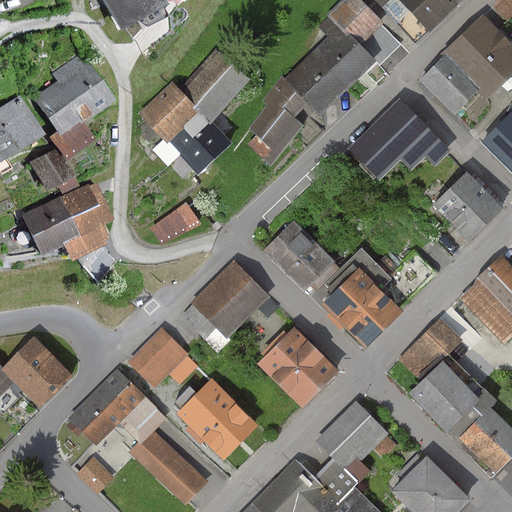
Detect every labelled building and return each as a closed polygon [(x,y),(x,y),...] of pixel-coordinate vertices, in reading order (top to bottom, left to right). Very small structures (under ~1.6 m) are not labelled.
[(100,0),(115,31),(164,6),(162,3),(160,0),(100,0)] [(340,0),(324,16),(328,21),(344,38),(348,35),(372,60),(379,54),(382,56),(398,41),(358,0),(340,0)] [(386,0),(379,6),(417,44),(456,6),(450,0),(386,0)] [(511,0),(498,0),(491,7),(506,22),(511,17),(511,18),(511,0)] [(443,52),(445,54),(479,89),(486,96),(500,82),(509,91),(511,87),(511,46),(482,16),(443,52)] [(329,38),(311,55),(345,91),(375,64),(372,60),(348,35),(344,38),(328,21),(320,28),(329,38)] [(214,51),(179,90),(194,106),(191,109),(196,114),(208,126),(212,122),(248,80),(214,51)] [(56,137),(79,122),(111,100),(79,54),(50,74),(55,81),(30,99),(53,133),(56,137)] [(445,54),(419,81),(453,115),(479,89),(445,54)] [(311,55),(283,81),(305,104),(317,117),(345,91),(311,55)] [(266,105),(247,130),(255,136),(246,145),(270,167),(302,126),(292,119),(305,104),(283,81),(281,78),(262,102),(266,105)] [(165,145),(167,143),(196,114),(191,109),(194,106),(179,90),(171,83),(138,114),(149,128),(144,132),(144,137),(149,143),(157,136),(162,141),(165,145)] [(17,97),(0,106),(0,159),(41,136),(17,97)] [(398,99),(347,149),(377,179),(397,159),(409,171),(423,158),(433,169),(450,152),(398,99)] [(511,111),(509,115),(481,141),(511,172),(511,111)] [(196,114),(167,143),(179,155),(178,157),(196,176),(230,144),(212,122),(208,126),(196,114)] [(56,137),(53,133),(45,138),(54,149),(61,160),(91,139),(79,122),(56,137)] [(178,157),(179,155),(167,143),(165,145),(162,141),(151,150),(167,167),(178,157)] [(61,160),(54,149),(28,163),(42,191),(52,186),(57,195),(74,186),(70,177),(61,160)] [(464,172),(431,206),(467,242),(501,209),(464,172)] [(84,185),(18,216),(37,256),(60,245),(68,262),(103,245),(101,242),(106,240),(99,226),(111,220),(94,183),(86,187),(84,185)] [(184,202),(149,229),(160,245),(200,224),(184,202)] [(293,221),(261,252),(301,293),(311,284),(316,289),(339,267),(293,221)] [(331,293),(320,304),(363,348),(400,312),(398,309),(378,290),(390,279),(360,249),(323,286),(331,293)] [(413,253),(390,279),(378,290),(398,309),(433,273),(413,253)] [(474,285),(459,299),(502,345),(511,335),(511,271),(498,256),(474,279),(474,285)] [(233,261),(188,304),(191,306),(180,316),(216,353),(229,341),(227,338),(257,309),(267,319),(278,308),(233,261)] [(460,339),(439,318),(417,339),(438,359),(460,339)] [(187,355),(160,328),(126,362),(153,389),(169,373),(185,357),(187,355)] [(292,328),(255,365),(299,409),(336,372),(292,328)] [(34,338),(2,368),(0,369),(0,370),(13,385),(36,409),(71,377),(34,338)] [(438,359),(417,339),(396,361),(416,381),(438,359)] [(210,379),(185,357),(169,373),(181,388),(192,398),(210,379)] [(416,381),(404,394),(443,432),(447,428),(475,400),(471,396),(480,387),(456,364),(450,370),(438,359),(416,381)] [(0,397),(13,385),(0,370),(0,369),(2,368),(0,366),(0,397)] [(117,369),(67,419),(94,446),(117,423),(137,443),(140,446),(154,432),(167,419),(117,369)] [(192,398),(175,414),(221,461),(257,426),(210,379),(192,398)] [(475,400),(447,428),(493,473),(511,453),(511,432),(489,409),(495,403),(480,387),(471,396),(475,400)] [(314,440),(331,459),(356,483),(368,471),(358,462),(386,434),(354,401),(314,440)] [(207,482),(154,432),(140,446),(137,443),(127,452),(184,507),(207,482)] [(424,457),(390,492),(398,500),(386,511),(453,511),(466,499),(424,457)] [(93,458),(75,475),(95,496),(113,479),(93,458)] [(294,459),(245,508),(249,511),(377,511),(352,487),(356,483),(331,459),(313,477),(294,459)]
